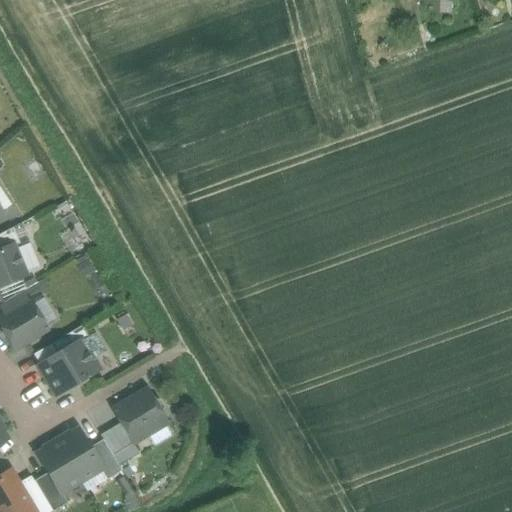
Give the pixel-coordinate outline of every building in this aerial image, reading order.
[(35,0),(3,0),(82,140),(106,127),(35,0)] [(74,0),(96,54),(232,0),(74,0)] [(8,107),(0,109),(0,123),(3,131),(15,127),(11,117),(8,107)] [(64,219),(66,223),(78,215),(71,204),(58,211),(56,213),(58,217),(47,225),(49,228),(64,219)] [(14,244),(25,270),(40,264),(23,224),(13,229),(18,242),(14,244)] [(0,235),(0,249),(14,244),(18,242),(13,229),(0,235)] [(25,270),(14,244),(0,249),(0,287),(22,278),(28,276),(25,270)] [(89,266),(77,264),(76,276),(88,277),(89,266)] [(22,278),(0,287),(0,292),(5,303),(24,291),(26,290),(22,278)] [(5,303),(0,305),(0,308),(5,317),(30,301),(24,291),(5,303)] [(0,324),(15,350),(47,330),(30,301),(5,317),(0,319),(0,324)] [(50,345),(57,356),(81,341),(88,337),(82,327),(50,345)] [(81,341),(91,358),(105,350),(95,333),(88,337),(81,341)] [(39,366),(57,396),(99,371),(91,358),(81,341),(57,356),(39,366)] [(113,409),(121,423),(133,444),(167,424),(160,413),(162,408),(158,401),(153,401),(146,389),(113,409)] [(133,444),(121,423),(100,436),(102,440),(121,471),(126,480),(134,475),(126,462),(140,454),(133,444)] [(81,483),(102,470),(89,448),(78,430),(57,442),(81,483)] [(89,448),(102,470),(107,479),(121,471),(102,440),(89,448)] [(37,454),(48,473),(61,494),(81,483),(57,442),(37,454)] [(0,511),(35,511),(20,485),(10,469),(0,474),(0,511)] [(61,494),(48,473),(34,481),(52,511),(55,511),(68,505),(61,494)] [(20,485),(35,511),(49,511),(52,511),(34,481),(32,478),(20,485)]
